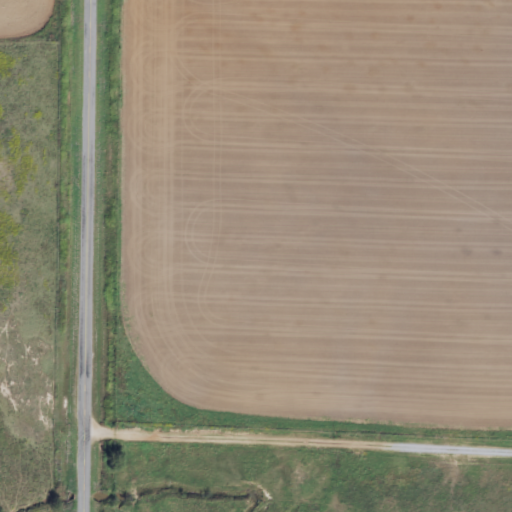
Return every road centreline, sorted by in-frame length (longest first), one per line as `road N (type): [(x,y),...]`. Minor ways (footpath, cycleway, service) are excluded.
road 1 (tertiary): [(91,0),(84,511)]
road 2 (residential): [(511,463),(85,444)]
